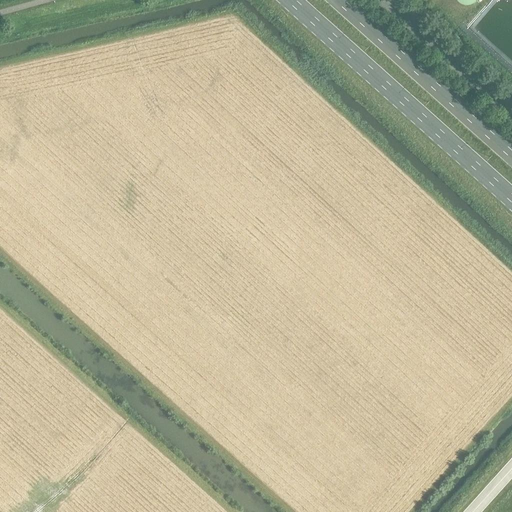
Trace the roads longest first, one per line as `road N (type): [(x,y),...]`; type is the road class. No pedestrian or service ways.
road 1 (trunk): [(295,0),(511,194)]
road 2 (trunk): [(511,156),(337,0)]
road 3 (unclassified): [(511,116),(382,0)]
